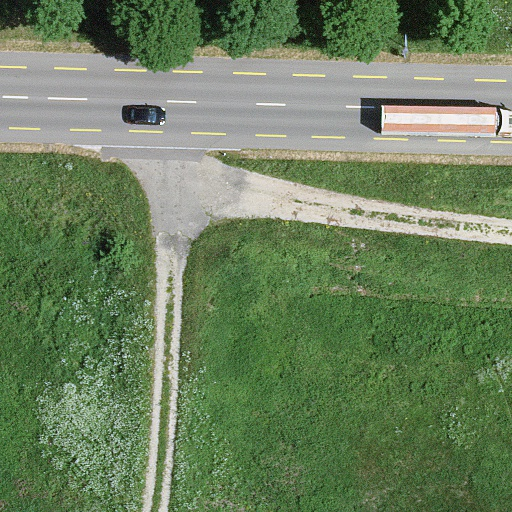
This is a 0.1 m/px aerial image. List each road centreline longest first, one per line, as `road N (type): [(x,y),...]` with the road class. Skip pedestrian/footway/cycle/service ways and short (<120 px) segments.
road 1 (track): [(152,511),(164,104),(238,200),(511,237)]
road 2 (primary): [(511,114),(0,99)]
